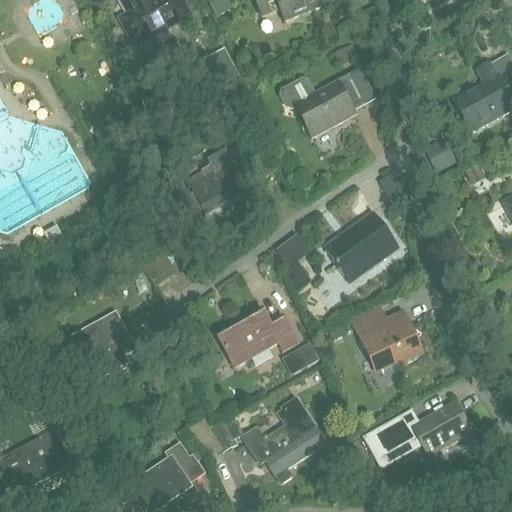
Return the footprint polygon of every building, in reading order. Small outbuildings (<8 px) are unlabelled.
[(157,0),(151,3),(149,0),(119,0),(127,14),(117,19),(125,33),(127,32),(135,47),(174,24),(177,28),(193,19),(182,0),(157,0)] [(205,0),(216,19),(232,9),(227,0),(205,0)] [(253,0),(257,8),(266,5),(271,18),(279,14),(283,24),(320,9),(316,0),(253,0)] [(451,0),(429,0),(433,10),(453,5),(451,0)] [(352,14),(348,7),(342,11),(346,18),(352,14)] [(196,62),(185,40),(167,49),(168,50),(145,62),(150,74),(162,68),(166,75),(177,69),(179,72),(196,62)] [(352,46),(334,55),(340,68),(359,58),(352,46)] [(200,62),(216,92),(240,79),(224,50),(200,62)] [(511,111),(511,97),(504,84),(506,82),(507,79),(511,75),(511,62),(509,56),(492,66),(491,64),(475,73),(482,86),(452,103),(470,135),(502,117),(511,111)] [(360,71),(347,78),(336,85),(335,85),(313,97),(305,83),(301,82),(281,93),(279,98),(285,109),(292,111),(295,109),(310,136),(329,125),(331,129),(354,117),(352,114),(377,101),(360,71)] [(243,81),(246,91),(258,85),(253,76),(243,81)] [(322,145),(328,159),(340,153),(334,140),(322,145)] [(203,217),(247,192),(232,166),(233,165),(226,152),(207,162),(211,168),(202,173),(203,175),(186,185),(203,217)] [(464,174),(472,188),(486,180),(477,165),(464,174)] [(377,183),(389,204),(405,194),(392,175),(377,183)] [(342,278),(352,271),(358,274),(361,275),(365,275),(399,251),(374,216),(324,251),(342,278)] [(66,244),(56,228),(43,235),(52,252),(66,244)] [(287,277),(298,292),(311,283),(300,268),(287,277)] [(58,283),(32,298),(43,318),(69,303),(63,291),(58,283)] [(380,309),(350,323),(364,350),(368,348),(380,374),(381,375),(421,356),(416,346),(421,338),(409,332),(402,316),(386,323),(380,309)] [(295,345),(280,318),(267,326),(259,312),(213,336),(232,370),(276,345),(281,353),(295,345)] [(75,336),(58,346),(78,384),(91,375),(93,374),(98,383),(129,366),(124,357),(132,352),(136,351),(116,313),(75,336)] [(329,335),(332,343),(346,335),(342,329),(329,335)] [(311,346),(296,354),(306,371),(320,363),(311,346)] [(263,441),(256,446),(277,478),(279,477),(284,484),(291,479),(286,472),(326,446),(296,400),(281,410),(282,412),(277,416),(285,429),(267,440),(265,438),(262,440),(263,441)] [(411,412),(362,441),(375,464),(415,441),(420,451),(426,461),(471,435),(452,404),(418,424),(411,412)] [(202,423),(190,431),(212,458),(219,454),(220,453),(208,431),(203,422),(202,423)] [(235,422),(224,427),(221,423),(208,431),(220,453),(222,457),(237,448),(233,443),(245,438),(235,422)] [(0,465),(17,497),(71,468),(53,434),(0,462),(0,465)] [(209,456),(193,435),(182,442),(197,462),(209,456)] [(90,439),(80,456),(103,471),(114,453),(90,439)] [(121,506),(135,497),(136,498),(141,495),(149,508),(169,495),(173,501),(191,490),(187,484),(202,474),(191,459),(188,461),(178,447),(166,456),(169,460),(129,487),(127,484),(113,494),(121,506)]
